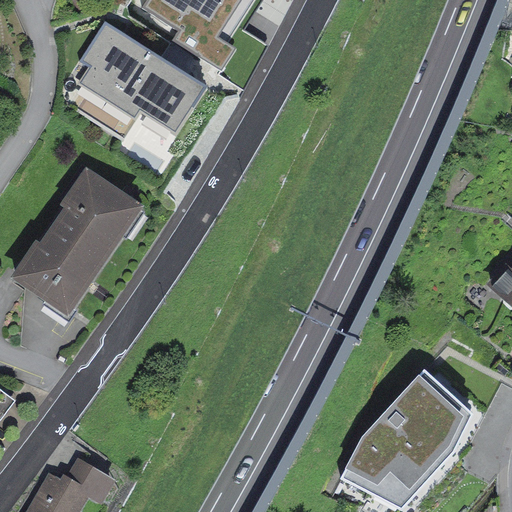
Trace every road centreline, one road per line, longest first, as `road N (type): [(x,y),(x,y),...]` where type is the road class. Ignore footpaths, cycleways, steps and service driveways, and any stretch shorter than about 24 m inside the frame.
road 1 (tertiary): [(325,0),(285,77),(90,380),(0,497)]
road 2 (motorway): [(412,0),(357,127),(160,511)]
road 3 (motorway): [(210,511),(324,307),(460,0)]
road 4 (residential): [(27,0),(42,41),(43,78),(37,113),(0,173)]
